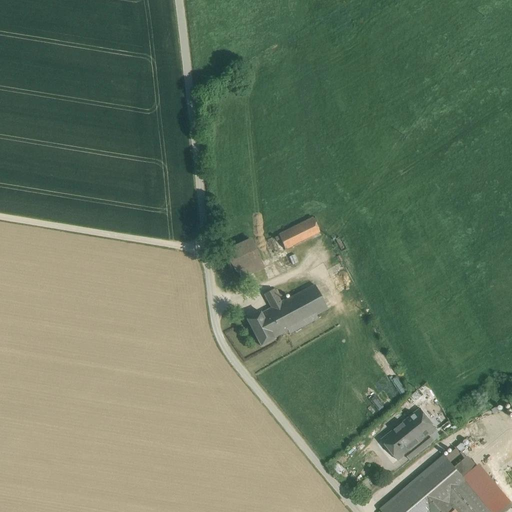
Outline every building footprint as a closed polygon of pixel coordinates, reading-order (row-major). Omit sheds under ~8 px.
[(313,218),(304,222),(310,236),(319,232),(313,218)] [(304,222),(287,230),(294,245),(310,236),(304,222)] [(287,230),(278,234),(285,249),(294,245),(287,230)] [(251,240),(223,252),(236,281),(263,268),(289,257),(285,249),(278,234),(253,246),(251,240)] [(289,257),(263,268),(268,280),(294,269),(289,257)] [(315,285),(281,303),(277,295),(267,300),(271,308),(261,314),(274,338),(288,330),(290,333),(316,319),(315,316),(327,310),(315,285)] [(274,289),(264,295),(267,300),(277,295),(274,289)] [(274,338),(261,314),(260,313),(247,320),(261,347),(275,339),(274,338)] [(421,409),(382,441),(397,460),(405,454),(424,440),(429,436),(437,430),(421,409)] [(429,436),(424,440),(428,446),(434,442),(429,436)] [(405,454),(410,460),(428,446),(424,440),(405,454)] [(476,465),(462,450),(449,461),(455,468),(462,477),(476,465)] [(444,456),(389,503),(396,511),(403,511),(455,468),(449,461),(444,456)] [(504,511),(511,505),(511,502),(478,463),(476,465),(462,477),(476,493),(491,511),(504,511)] [(403,511),(453,511),(455,511),(476,493),(462,477),(455,468),(403,511)] [(491,511),(476,493),(455,511),(491,511)] [(396,511),(389,503),(381,510),(382,511),(396,511)]
